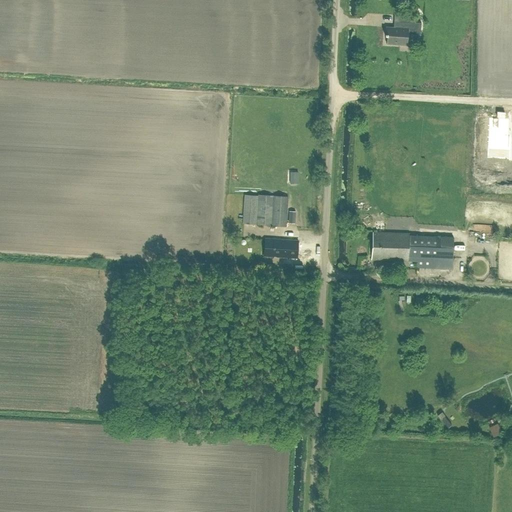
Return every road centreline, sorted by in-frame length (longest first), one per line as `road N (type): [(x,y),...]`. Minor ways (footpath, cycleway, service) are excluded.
road 1 (unclassified): [(310,511),(336,0)]
road 2 (track): [(321,281),(126,268)]
